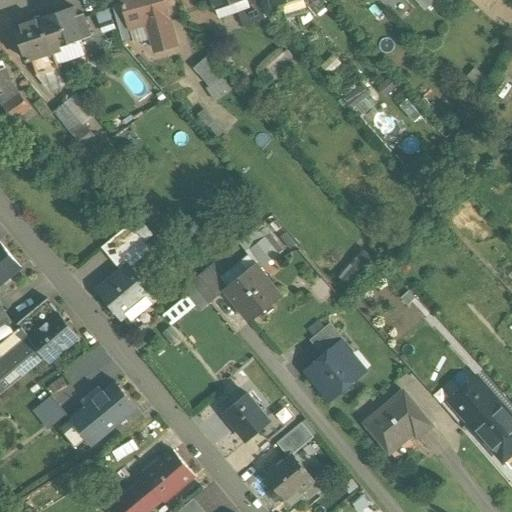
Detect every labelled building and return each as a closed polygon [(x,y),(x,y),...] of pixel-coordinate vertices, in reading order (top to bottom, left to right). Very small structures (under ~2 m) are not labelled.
[(163,0),(123,0),(124,3),(132,29),(133,29),(148,24),(156,52),(176,46),(163,0)] [(214,0),(218,10),(235,4),(244,0),(214,0)] [(255,0),(244,0),(235,4),(244,26),(263,19),(255,0)] [(124,3),(113,7),(123,42),(136,38),(133,29),(132,29),(124,3)] [(73,7),(42,18),(54,51),(86,39),(78,20),(73,7)] [(108,7),(95,13),(103,33),(116,27),(108,7)] [(42,18),(15,27),(26,61),(33,59),(39,76),(60,68),(54,51),(42,18)] [(92,37),(85,18),(78,20),(86,39),(92,37)] [(74,53),(57,58),(60,64),(64,62),(66,69),(78,64),(74,53)] [(217,99),(232,88),(207,56),(192,67),(217,99)] [(60,68),(39,76),(50,91),(54,91),(56,91),(67,86),(68,85),(64,79),(60,68)] [(0,70),(0,89),(10,85),(4,69),(0,70)] [(345,95),(359,116),(377,103),(363,83),(345,95)] [(10,85),(0,89),(0,104),(13,122),(29,110),(19,96),(11,84),(10,85)] [(97,114),(79,92),(67,103),(85,125),(97,114)] [(85,125),(67,103),(54,113),(73,136),(85,125)] [(138,110),(122,114),(124,119),(139,115),(138,110)] [(130,225),(102,248),(122,273),(129,267),(130,269),(152,252),(130,225)] [(278,254),(257,228),(239,242),(249,255),(250,255),(254,252),(261,261),(265,265),(278,254)] [(0,284),(20,268),(0,243),(0,284)] [(249,255),(220,278),(228,287),(255,264),(256,265),(261,261),(254,252),(250,255),(249,255)] [(228,287),(225,289),(226,289),(251,320),(281,296),(256,265),(255,264),(228,287)] [(210,266),(192,281),(210,302),(226,289),(225,289),(228,287),(220,278),(210,266)] [(130,269),(129,267),(122,273),(101,290),(114,305),(112,308),(114,310),(117,309),(124,317),(138,304),(143,310),(151,303),(152,304),(156,300),(130,269)] [(168,309),(175,318),(193,305),(186,296),(168,309)] [(0,328),(12,321),(0,301),(0,328)] [(47,301),(18,325),(30,338),(59,314),(47,301)] [(59,314),(30,338),(45,356),(44,357),(50,363),(79,339),(59,314)] [(345,340),(330,323),(310,340),(323,357),(340,343),(341,344),(345,340)] [(30,338),(6,358),(6,357),(3,360),(18,378),(44,357),(45,356),(30,338)] [(323,357),(306,371),(330,400),(364,371),(341,344),(340,343),(323,357)] [(3,360),(0,362),(0,393),(18,378),(3,360)] [(448,398),(469,422),(496,398),(475,375),(448,398)] [(116,383),(86,408),(107,433),(137,408),(116,383)] [(403,390),(365,422),(389,451),(412,432),(416,436),(431,424),(403,390)] [(270,414),(250,391),(226,412),(249,439),(262,428),(263,427),(260,424),(270,415),(270,414)] [(67,414),(52,395),(34,410),(49,429),(67,414)] [(511,416),(496,398),(469,422),(503,460),(511,452),(511,416)] [(285,402),(270,414),(270,415),(260,424),(263,427),(262,428),(269,437),(296,416),(285,402)] [(107,433),(86,408),(71,420),(86,439),(91,446),(107,433)] [(86,439),(71,420),(60,429),(76,448),(86,439)] [(296,452),(269,475),(287,496),(299,486),(300,488),(315,476),(296,452)] [(173,453),(145,477),(165,502),(194,478),(173,453)] [(139,511),(145,508),(130,490),(119,499),(129,511),(139,511)] [(205,511),(194,498),(175,511),(205,511)]
